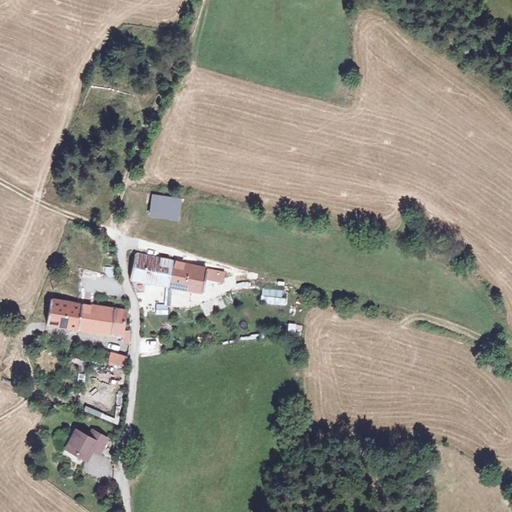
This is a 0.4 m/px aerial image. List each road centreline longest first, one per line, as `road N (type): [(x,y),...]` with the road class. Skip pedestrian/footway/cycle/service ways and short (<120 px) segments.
road 1 (unclassified): [(126,237),(125,277),(137,319),(123,448),(126,511)]
road 2 (track): [(200,0),(109,230)]
road 3 (track): [(109,230),(0,180)]
